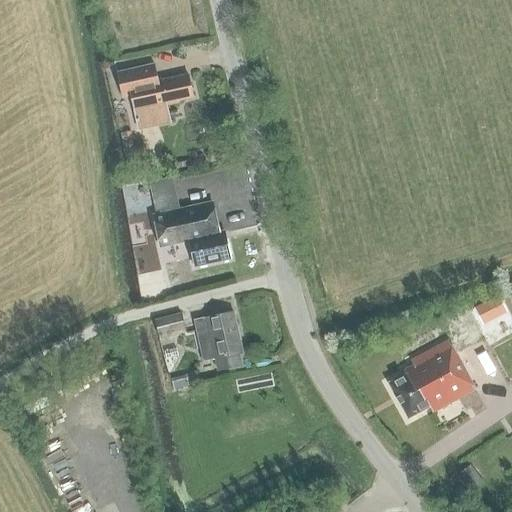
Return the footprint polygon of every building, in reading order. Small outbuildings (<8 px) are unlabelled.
[(137,0),(108,0),(111,10),(138,3),(137,0)] [(161,80),(156,81),(153,65),(117,72),(123,99),(131,97),(134,113),(142,111),(179,103),(178,100),(193,96),(189,77),(162,83),(161,80)] [(124,149),(129,177),(151,173),(145,145),(124,149)] [(189,160),(171,165),(173,172),(191,167),(189,160)] [(148,182),(150,194),(175,189),(172,177),(148,182)] [(159,246),(176,243),(189,241),(195,267),(229,259),(224,232),(219,233),(212,203),(153,215),(159,246)] [(174,286),(172,277),(157,280),(159,290),(174,286)] [(440,317),(452,339),(457,350),(483,336),(485,341),(489,347),(511,334),(511,319),(499,294),(469,309),(466,303),(440,317)] [(214,359),(217,372),(242,367),(240,354),(242,353),(233,312),(206,318),(208,328),(196,331),(198,339),(202,362),(214,359)] [(154,320),(158,336),(185,329),(181,313),(154,320)] [(428,407),(432,414),(475,390),(448,341),(410,361),(413,366),(404,371),(406,375),(388,383),(408,419),(428,407)] [(192,373),(170,379),(172,385),(174,391),(196,385),(194,380),(192,373)] [(458,477),(473,498),(489,487),(475,466),(458,477)]
